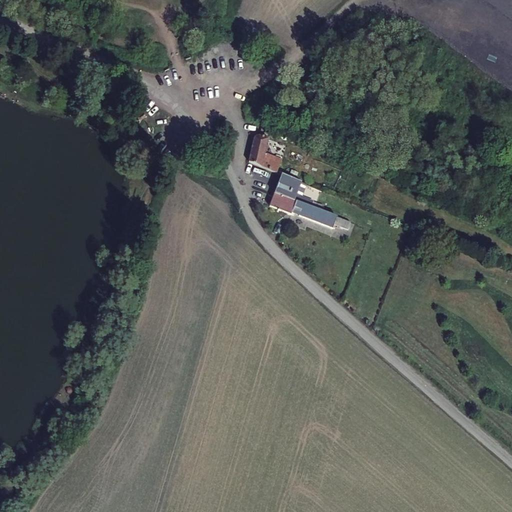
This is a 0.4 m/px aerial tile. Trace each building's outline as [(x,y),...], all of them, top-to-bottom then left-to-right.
[(261,168),(263,161),(268,139),(257,136),(254,139),(249,163),(261,168)] [(261,168),(275,174),(278,167),(263,161),(261,168)] [(274,194),(294,202),(296,195),(297,192),(300,184),(281,176),(274,194)] [(300,184),(297,192),(306,195),(309,187),(300,184)] [(300,211),(298,216),(331,229),(333,226),(347,232),(343,240),(348,242),(354,225),(310,208),(294,202),(274,194),(269,207),(290,216),(291,213),(293,208),(300,211)] [(294,202),(310,208),(313,202),(296,195),(294,202)] [(293,208),(291,213),(298,216),(300,211),(293,208)]
